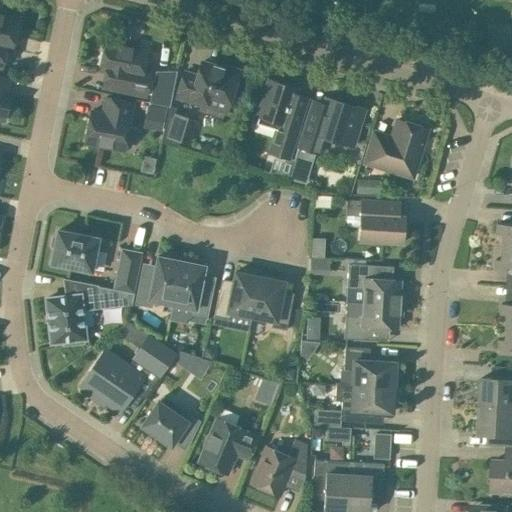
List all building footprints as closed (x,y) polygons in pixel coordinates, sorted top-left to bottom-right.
[(2,9),(0,8),(0,69),(5,49),(11,50),(17,19),(3,16),(4,12),(2,9)] [(118,74),(115,91),(146,97),(150,79),(141,77),(146,51),(105,43),(99,71),(118,74)] [(239,85),(235,80),(237,72),(223,67),(222,70),(200,64),(196,78),(183,74),(175,99),(199,106),(197,111),(223,119),(224,114),(225,114),(231,92),(237,92),(239,85)] [(0,120),(4,121),(10,94),(0,91),(0,84),(1,78),(0,77),(0,120)] [(270,121),(267,129),(281,133),(275,155),(288,159),(307,96),(295,93),(296,89),(267,81),(257,117),(270,121)] [(91,112),(85,143),(124,151),(130,120),(129,120),(132,104),(105,98),(102,114),(91,112)] [(325,99),(317,124),(306,121),(298,147),(309,150),(314,136),(351,147),(361,118),(362,118),(365,110),(354,106),(354,108),(325,99)] [(149,104),(146,125),(164,128),(168,107),(149,104)] [(170,114),(171,140),(193,139),(191,113),(170,114)] [(412,126),(396,121),(391,139),(373,134),(364,164),(411,178),(426,130),(422,129),(422,127),(418,123),(413,124),(412,126)] [(403,217),(399,217),(400,200),(360,198),(360,201),(347,200),(346,215),(360,216),(358,241),(402,244),(403,217)] [(503,248),(511,248),(511,223),(498,223),(497,234),(504,234),(503,248)] [(50,266),(92,274),(99,237),(58,229),(57,235),(52,239),(50,246),(54,251),(50,266)] [(134,293),(142,252),(121,248),(113,289),(134,293)] [(511,270),(511,248),(503,248),(502,259),(496,259),(496,270),(511,270)] [(314,273),(331,274),(332,257),(315,256),(314,273)] [(171,305),(181,258),(167,257),(166,259),(157,257),(153,279),(141,276),(135,304),(151,307),(152,301),(171,305)] [(195,262),(181,258),(171,305),(190,309),(189,315),(206,318),(211,293),(199,290),(204,267),(195,265),(195,262)] [(399,281),(371,280),(372,265),(348,263),(347,286),(363,287),(362,303),(401,305),(401,296),(399,293),(399,281)] [(251,317),(259,278),(257,277),(255,274),(246,272),(243,274),(235,273),(231,293),(219,291),(214,316),(229,319),(230,313),(251,317)] [(261,278),(259,278),(251,317),(272,321),(271,328),(286,331),(291,305),(280,303),(284,283),(276,281),(272,278),(264,276),(261,278)] [(99,308),(97,286),(64,280),(66,297),(46,299),(51,343),(65,341),(65,344),(82,342),(82,339),(85,339),(82,310),(99,308)] [(362,303),(361,315),(345,315),(344,338),(369,339),(369,327),(396,329),(397,317),(400,315),(401,305),(362,303)] [(508,314),(507,328),(511,327),(511,303),(501,303),(501,314),(508,314)] [(174,356),(148,338),(149,336),(127,322),(115,332),(140,349),(134,358),(161,376),(174,356)] [(511,350),(511,327),(507,328),(506,339),(500,339),(499,350),(511,350)] [(352,385),(393,387),(394,379),(396,377),(397,369),(394,367),(394,363),(368,362),(369,350),(344,348),(343,370),(353,371),(352,385)] [(104,351),(81,385),(84,387),(83,391),(91,396),(94,394),(119,411),(143,378),(104,351)] [(481,377),(480,406),(511,407),(511,367),(506,367),(506,379),(481,377)] [(263,375),(256,397),(274,403),(281,381),(263,375)] [(393,387),(352,385),(335,384),(335,385),(337,385),(336,400),(341,401),(340,422),(365,423),(366,412),(392,413),(392,410),(394,407),(395,399),(393,397),(393,387)] [(189,442),(199,422),(163,397),(159,403),(157,402),(141,426),(170,447),(178,435),(189,442)] [(511,407),(480,406),(478,434),(511,435),(511,407)] [(249,460),(258,438),(244,432),(245,431),(217,419),(199,463),(227,474),(235,454),(249,460)] [(394,431),(378,430),(377,456),(394,457),(394,431)] [(305,478),(307,445),(295,440),(288,456),(266,448),(257,469),(254,471),(252,475),(253,479),(251,484),(279,496),(290,469),(304,475),(303,478),(305,478)] [(346,511),(348,475),(326,474),(327,460),(315,460),(314,484),(325,484),(323,511),(346,511)] [(511,461),(493,460),(491,491),(511,491),(511,461)] [(360,476),(348,475),(346,511),(368,511),(370,488),(382,489),(383,465),(361,463),(360,476)]
